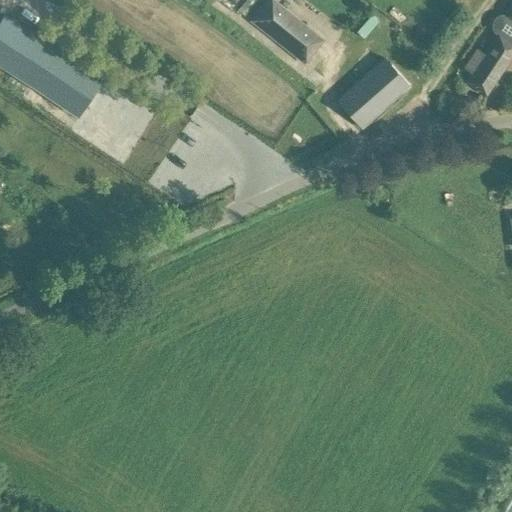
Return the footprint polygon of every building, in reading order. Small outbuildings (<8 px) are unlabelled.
[(305,24),(275,0),(266,0),(250,19),(286,48),(303,62),(313,50),(295,36),(305,24)] [(495,31),(498,34),(484,54),(476,49),(464,68),(472,73),(467,80),(486,93),(511,54),(511,4),(506,14),(502,14),(498,15),(495,18),(493,21),(492,24),(493,28),(495,31)] [(372,22),(365,29),(376,41),(392,26),(380,13),(371,21),(372,22)] [(4,14),(0,20),(0,63),(79,115),(103,79),(4,14)] [(341,104),(348,112),(361,127),(410,83),(391,61),(341,104)] [(511,511),(511,497),(503,511),(511,511)]
